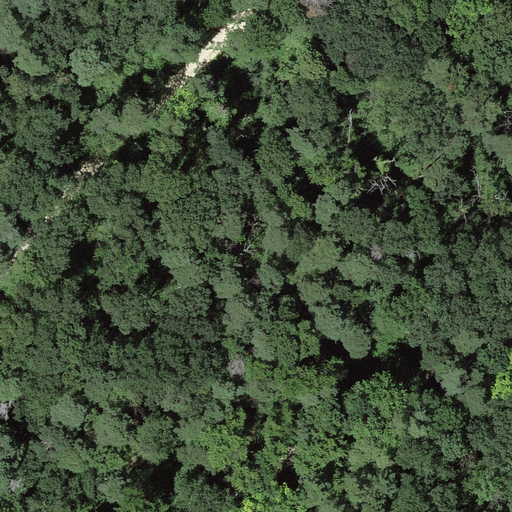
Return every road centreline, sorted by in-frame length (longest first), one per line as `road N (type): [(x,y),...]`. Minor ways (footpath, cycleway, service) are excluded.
road 1 (track): [(0,279),(105,152),(250,0)]
road 2 (track): [(201,511),(511,321)]
